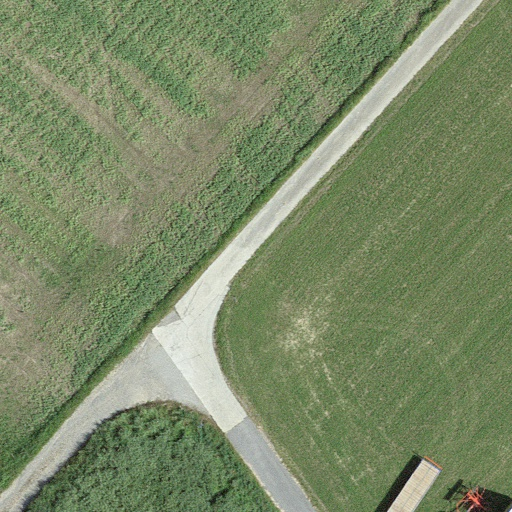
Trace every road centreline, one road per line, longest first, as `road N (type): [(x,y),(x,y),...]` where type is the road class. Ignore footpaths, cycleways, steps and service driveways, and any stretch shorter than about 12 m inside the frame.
road 1 (track): [(475,0),(196,307),(195,371),(295,511)]
road 2 (track): [(14,511),(196,307)]
